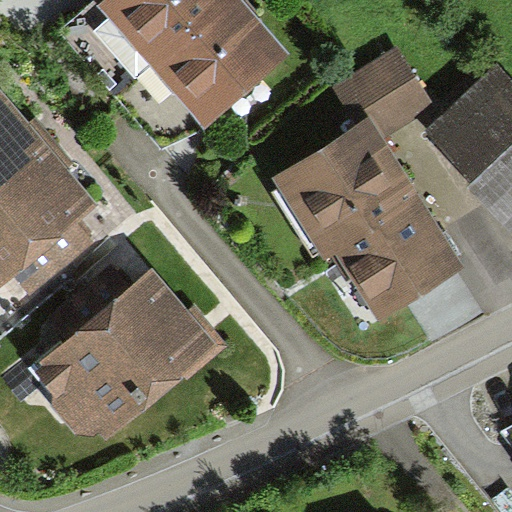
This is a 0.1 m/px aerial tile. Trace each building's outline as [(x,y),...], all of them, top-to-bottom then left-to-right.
[(292,40),(256,0),(107,0),(209,114),(292,40)] [(400,41),(342,77),(361,107),(369,102),(387,130),(436,100),(400,41)] [(511,75),(496,59),(429,121),(511,211),(511,75)] [(99,191),(2,75),(0,76),(0,274),(15,262),(33,284),(95,233),(76,210),(99,191)] [(378,301),(461,250),(387,130),(369,102),(361,107),(271,161),(321,243),(329,238),(343,261),(350,256),(378,301)] [(180,361),(188,371),(229,337),(213,319),(210,322),(154,254),(129,274),(112,254),(60,297),(77,318),(35,353),(57,379),(52,394),(75,423),(93,422),(100,416),(106,424),(180,361)]
